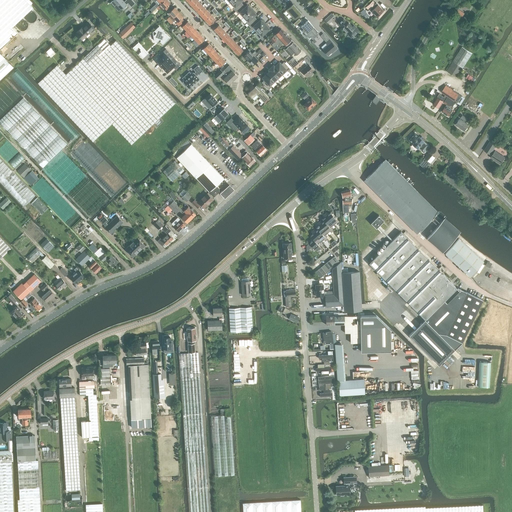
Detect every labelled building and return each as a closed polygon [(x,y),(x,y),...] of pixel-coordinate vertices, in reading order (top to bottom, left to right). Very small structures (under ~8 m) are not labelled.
[(0,0),(0,79),(13,67),(0,53),(0,49),(17,34),(11,28),(32,9),(23,0),(0,0)] [(122,0),(112,0),(110,2),(118,11),(120,9),(121,9),(128,3),(131,7),(135,3),(132,0),(125,0),(124,1),(122,0)] [(152,0),(156,3),(150,9),(152,11),(156,8),(164,0),(152,0)] [(164,12),(169,7),(168,5),(170,2),(168,0),(164,0),(156,8),(158,10),(160,8),(164,12)] [(196,11),(203,5),(198,0),(192,6),(196,11)] [(235,11),(243,4),(240,2),(242,0),(232,0),(230,3),(234,8),(233,8),(235,11)] [(375,3),(373,0),(366,7),(368,10),(370,8),(377,16),(382,12),(380,10),(381,8),(376,2),(375,3)] [(243,17),(252,9),(249,6),(248,6),(247,5),(245,7),(243,4),(235,11),(238,14),(239,13),(243,17)] [(293,4),(286,9),(295,19),(301,14),(293,4)] [(201,15),(207,9),(203,5),(196,11),(201,15)] [(171,15),(166,19),(169,22),(179,12),(174,7),(168,12),(171,15)] [(205,20),(211,14),(207,9),(201,15),(205,20)] [(249,25),(256,19),(254,16),(256,14),(255,13),(255,12),(252,9),(243,17),(247,22),(246,23),(249,25)] [(179,12),(169,22),(171,24),(175,19),(177,21),(176,23),(178,25),(184,20),(182,18),(184,16),(179,12)] [(334,16),(331,13),(324,20),(327,23),(334,16)] [(211,14),(205,20),(209,25),(215,19),(211,14)] [(347,23),(343,18),(338,23),(350,37),(354,34),(354,35),(359,31),(354,25),(352,26),(348,22),(347,23)] [(256,32),(265,23),(262,20),(260,19),(258,21),(256,19),(249,25),(251,28),(252,27),(256,32)] [(308,20),(301,26),(304,29),(306,31),(304,32),(309,37),(310,36),(313,39),(319,34),(317,32),(318,31),(308,20)] [(187,31),(193,26),(188,21),(182,26),(187,31)] [(78,33),(76,34),(82,40),(94,28),(89,22),(83,28),(82,27),(77,32),(78,33)] [(265,23),(256,32),(260,36),(259,37),(262,40),(269,33),(267,31),(269,29),(268,27),(265,23)] [(102,24),(98,28),(99,29),(105,36),(109,32),(103,26),(102,24)] [(218,34),(224,29),(219,24),(214,29),(218,34)] [(156,32),(153,35),(154,39),(157,42),(160,39),(161,40),(160,41),(163,44),(170,37),(160,26),(154,30),(156,32)] [(191,35),(197,30),(193,26),(187,31),(191,35)] [(222,38),(227,33),(224,29),(218,34),(222,38)] [(281,29),(270,39),(273,43),(275,44),(280,40),(281,41),(283,39),(282,38),(286,35),(281,29)] [(195,40),(201,35),(197,30),(191,35),(195,40)] [(226,42),(231,37),(227,33),(222,38),(226,42)] [(201,35),(195,40),(199,44),(204,38),(201,35)] [(275,44),(273,43),(271,44),(274,47),(279,42),(281,44),(283,43),(285,46),(291,40),(286,35),(282,38),(283,39),(281,41),(280,40),(275,44)] [(230,46),(235,41),(231,37),(226,42),(230,46)] [(110,45),(104,38),(65,74),(56,65),(37,83),(93,141),(112,123),(131,144),(175,102),(116,40),(110,45)] [(332,52),(337,48),(329,40),(326,43),(328,45),(323,49),(328,55),(332,52)] [(234,50),(239,45),(235,41),(230,46),(234,50)] [(138,42),(133,47),(135,50),(139,47),(139,48),(142,46),(138,42)] [(296,55),(301,51),(293,42),(285,49),(290,56),(294,53),(296,55)] [(207,53),(213,48),(208,43),(203,48),(207,53)] [(239,45),(234,50),(238,55),(243,50),(239,45)] [(457,77),(472,53),(462,46),(446,71),(457,77)] [(159,60),(164,65),(175,55),(167,47),(160,54),(162,56),(159,60)] [(141,51),(138,54),(142,58),(147,54),(142,48),(141,49),(140,50),(141,51)] [(212,57),(217,53),(213,48),(207,53),(212,57)] [(256,52),(255,51),(252,53),(249,51),(244,55),(248,60),(256,52)] [(256,52),(248,60),(252,64),(259,58),(256,55),(258,54),(256,52)] [(216,62),(222,57),(217,53),(212,57),(216,62)] [(175,55),(164,65),(169,71),(175,65),(177,68),(182,63),(175,55)] [(222,57),(216,62),(220,66),(225,61),(222,57)] [(274,66),(282,75),(287,71),(288,72),(290,69),(284,62),(281,64),(279,62),(278,63),(277,62),(274,66)] [(306,76),(314,70),(308,64),(301,70),(306,76)] [(189,71),(183,78),(185,80),(183,81),(183,82),(189,88),(199,79),(199,78),(196,75),(198,74),(202,71),(198,65),(194,69),(196,71),(194,73),(193,72),(193,73),(192,74),(189,71)] [(224,70),(223,72),(224,73),(223,73),(225,76),(223,78),(227,82),(229,84),(232,81),(237,76),(233,71),(234,70),(229,65),(224,70)] [(274,66),(273,65),(272,65),(269,67),(270,68),(268,69),(269,71),(267,73),(275,82),(282,75),(274,66)] [(80,133),(17,67),(10,74),(73,140),(80,133)] [(215,76),(214,77),(215,78),(216,79),(217,79),(223,74),(223,73),(224,73),(223,72),(220,70),(214,76),(215,76)] [(267,73),(267,72),(263,76),(262,77),(264,80),(262,82),(268,89),(271,87),(270,86),(275,82),(267,73)] [(473,82),(475,78),(468,74),(466,78),(473,82)] [(373,77),(365,88),(367,89),(375,79),(373,77)] [(255,86),(248,93),(252,98),(256,94),(264,102),(268,98),(261,89),(257,85),(255,86)] [(383,85),(376,95),(381,100),(389,89),(383,85)] [(439,93),(433,103),(439,107),(447,96),(460,104),(464,97),(463,97),(446,85),(441,92),(442,93),(445,95),(444,96),(439,93)] [(304,99),(309,95),(305,90),(301,95),(304,99)] [(210,93),(202,101),(212,111),(216,107),(214,105),(217,101),(218,101),(217,101),(215,98),(213,96),(210,93)] [(0,122),(43,168),(61,150),(67,144),(23,97),(0,119),(0,122)] [(309,98),(308,97),(305,100),(306,101),(303,104),(308,110),(316,102),(311,97),(309,98)] [(455,102),(451,100),(447,97),(443,103),(451,108),(455,102)] [(0,114),(11,103),(9,100),(0,108),(0,114)] [(448,116),(452,110),(446,106),(442,111),(448,116)] [(217,114),(213,118),(218,123),(229,113),(224,108),(221,111),(220,109),(216,113),(217,114)] [(234,120),(230,124),(235,130),(238,127),(244,134),(250,128),(239,116),(234,120)] [(456,124),(464,131),(469,124),(460,118),(456,124)] [(208,137),(209,136),(202,128),(200,129),(208,137)] [(6,146),(10,144),(8,137),(0,130),(0,139),(4,141),(5,140),(6,142),(4,143),(3,145),(6,146)] [(253,132),(244,140),(248,145),(254,139),(252,137),(255,134),(253,132)] [(375,132),(373,135),(382,143),(383,143),(385,141),(375,132)] [(419,136),(415,133),(410,139),(413,142),(413,143),(419,148),(419,147),(425,152),(430,146),(424,141),(425,141),(419,136)] [(252,145),(252,146),(253,148),(256,150),(261,156),(267,150),(262,144),(261,143),(258,140),(252,145)] [(490,141),(484,150),(490,154),(496,145),(490,141)] [(214,197),(216,195),(219,192),(219,188),(217,185),(224,179),(191,143),(176,157),(214,197)] [(233,145),(228,150),(237,159),(242,154),(233,145)] [(243,155),(241,157),(245,161),(250,166),(256,160),(251,155),(247,152),(245,150),(242,154),(243,155)] [(500,163),(505,157),(495,150),(491,157),(500,163)] [(10,161),(15,167),(26,157),(20,151),(10,161)] [(429,153),(420,164),(425,168),(435,157),(429,153)] [(0,181),(24,206),(29,201),(35,195),(0,158),(0,181)] [(172,181),(185,170),(175,160),(163,171),(172,181)] [(26,162),(17,170),(24,178),(31,185),(35,182),(39,178),(32,170),(33,169),(26,162)] [(382,162),(366,178),(367,178),(419,231),(429,221),(432,218),(434,216),(435,215),(382,162)] [(229,184),(220,193),(225,198),(234,189),(229,184)] [(72,227),(84,214),(56,189),(54,193),(51,190),(48,193),(50,196),(49,198),(50,199),(48,201),(69,220),(67,222),(72,227)] [(351,198),(351,197),(351,196),(349,189),(341,191),(343,198),(343,199),(342,199),(343,213),(349,213),(348,206),(351,205),(351,198)] [(186,201),(191,196),(187,192),(182,196),(186,201)] [(209,203),(213,199),(207,192),(198,201),(204,207),(209,202),(209,203)] [(3,200),(0,203),(0,205),(3,208),(7,204),(10,200),(7,197),(3,200)] [(37,197),(31,203),(31,204),(42,214),(48,208),(38,198),(37,197)] [(173,200),(168,205),(170,207),(171,208),(176,213),(179,210),(184,214),(181,217),(187,223),(189,221),(192,219),(181,208),(173,200)] [(181,208),(192,219),(194,216),(194,215),(196,214),(188,206),(186,208),(184,206),(181,208)] [(325,213),(334,224),(336,222),(337,224),(339,223),(330,212),(328,214),(326,212),(325,213)] [(330,227),(334,224),(325,213),(323,215),(325,217),(322,219),(324,221),(330,227)] [(111,221),(117,228),(123,222),(117,215),(111,221)] [(379,215),(371,223),(376,228),(384,220),(379,215)] [(163,225),(158,219),(156,221),(153,224),(158,230),(163,225)] [(178,231),(185,224),(180,219),(173,226),(178,231)] [(111,234),(117,228),(111,221),(105,227),(111,234)] [(322,223),(320,221),(319,222),(328,232),(327,232),(329,234),(331,233),(333,231),(330,227),(324,221),(322,223)] [(318,229),(325,237),(327,236),(325,234),(327,232),(328,232),(319,222),(317,223),(319,225),(316,227),(318,229)] [(455,237),(439,223),(427,238),(443,251),(455,237)] [(165,236),(170,242),(173,238),(171,236),(174,233),(168,228),(168,229),(165,226),(162,229),(167,234),(165,236)] [(327,239),(325,237),(318,229),(316,231),(314,229),(313,230),(322,241),(323,239),(325,241),(327,239)] [(318,244),(322,241),(313,230),(311,232),(313,234),(310,236),(312,237),(318,244)] [(369,263),(425,319),(409,335),(439,365),(462,342),(483,299),(458,287),(457,288),(454,284),(432,263),(401,232),(369,263)] [(167,245),(170,242),(165,236),(162,239),(160,238),(157,241),(162,245),(164,242),(167,245)] [(0,258),(11,249),(0,237),(0,258)] [(131,243),(139,251),(145,245),(137,237),(131,243)] [(321,248),(318,244),(312,237),(311,239),(312,241),(310,243),(319,253),(320,251),(319,249),(321,248)] [(47,238),(41,244),(49,251),(55,245),(47,238)] [(459,238),(445,253),(470,276),(484,261),(459,238)] [(90,257),(84,251),(86,249),(81,243),(76,247),(82,253),(76,258),(82,265),(88,259),(91,262),(89,265),(96,273),(102,267),(94,260),(91,257),(90,257)] [(133,256),(139,251),(131,243),(126,248),(133,256)] [(284,258),(291,258),(291,254),(292,254),(291,243),(283,243),(284,258)] [(36,247),(26,257),(32,263),(41,255),(40,254),(39,253),(41,252),(36,247)] [(99,258),(99,257),(103,261),(106,259),(113,266),(118,261),(112,255),(109,258),(104,253),(103,252),(104,251),(100,247),(94,253),(99,258)] [(50,268),(54,264),(46,256),(42,259),(50,268)] [(333,291),(323,291),(324,295),(325,295),(326,306),(344,305),(341,262),(332,269),(333,291)] [(65,276),(68,273),(62,267),(59,270),(65,276)] [(76,272),(71,277),(75,282),(82,277),(80,275),(82,272),(80,270),(79,271),(76,267),(74,269),(76,271),(76,272)] [(359,271),(342,272),(345,311),(362,310),(360,280),(359,271)] [(13,291),(21,300),(41,281),(34,274),(23,284),(22,283),(13,291)] [(59,290),(66,283),(62,279),(55,285),(59,290)] [(242,295),(251,295),(250,281),(241,281),(242,295)] [(316,289),(315,289),(315,293),(316,293),(316,296),(324,295),(323,291),(323,284),(315,284),(316,289)] [(41,296),(47,302),(52,297),(52,298),(55,295),(49,288),(41,296)] [(286,290),(287,296),(285,296),(286,306),(291,306),(291,296),(295,295),(295,289),(286,290)] [(10,294),(7,297),(10,301),(9,302),(11,305),(13,303),(16,300),(10,294)] [(23,298),(20,302),(24,307),(28,303),(23,298)] [(37,300),(36,301),(34,298),(32,301),(29,303),(31,305),(32,305),(38,311),(42,307),(37,300)] [(19,318),(21,317),(20,316),(24,313),(17,306),(11,311),(17,318),(18,318),(19,318)] [(213,315),(222,315),(221,307),(213,308),(213,315)] [(251,307),(229,308),(230,333),(253,331),(251,307)] [(290,314),(289,313),(291,311),(285,308),(282,312),(286,314),(284,316),(288,318),(288,319),(297,322),(299,317),(291,314),(290,314)] [(326,324),(345,324),(345,315),(326,316),(326,324)] [(345,315),(345,324),(345,332),(350,332),(351,343),(361,343),(360,315),(345,315)] [(360,315),(361,343),(361,351),(391,350),(390,329),(376,315),(360,315)] [(208,330),(222,330),(222,320),(207,320),(208,330)] [(188,328),(187,328),(187,334),(187,337),(187,340),(188,352),(195,352),(195,340),(196,340),(196,336),(196,333),(195,328),(191,328),(190,327),(188,327),(188,328)] [(332,331),(323,333),(324,344),(329,343),(330,349),(334,348),(335,348),(334,344),(334,342),(333,342),(332,331)] [(167,338),(163,339),(163,345),(164,349),(164,352),(167,352),(167,349),(173,348),(172,340),(170,340),(170,338),(169,337),(167,338)] [(146,345),(145,340),(137,342),(138,349),(135,349),(136,356),(144,354),(147,353),(145,348),(147,348),(149,347),(148,345),(146,345)] [(153,354),(157,354),(157,348),(160,348),(160,343),(152,343),(153,354)] [(343,343),(334,344),(335,348),(337,380),(345,379),(343,343)] [(208,511),(201,400),(198,352),(188,353),(179,354),(189,511),(208,511)] [(479,361),(478,386),(489,387),(490,362),(479,361)] [(144,364),(128,365),(131,419),(151,418),(150,400),(148,366),(148,364),(144,364)] [(316,364),(316,372),(320,372),(320,373),(328,373),(328,371),(331,371),(331,367),(323,367),(323,364),(316,364)] [(93,367),(82,367),(82,376),(90,375),(90,377),(93,376),(93,375),(93,367)] [(110,377),(109,368),(100,369),(101,384),(122,383),(122,377),(110,377)] [(62,388),(62,386),(71,386),(71,378),(59,379),(59,386),(60,388),(59,388),(60,397),(66,490),(81,489),(75,396),(74,387),(62,388)] [(339,395),(364,393),(363,378),(338,380),(339,395)] [(155,396),(159,395),(165,395),(164,380),(161,380),(154,381),(155,396)] [(88,381),(79,382),(80,395),(86,395),(86,388),(95,387),(94,381),(88,381)] [(89,420),(81,421),(82,437),(98,436),(96,400),(96,387),(95,387),(86,388),(86,395),(88,395),(89,420)] [(215,476),(235,475),(231,415),(211,416),(215,476)] [(0,421),(0,431),(2,432),(3,439),(10,439),(10,430),(7,430),(7,422),(0,421)] [(30,435),(16,436),(18,461),(17,461),(20,499),(17,499),(18,511),(40,511),(38,460),(36,460),(35,435),(30,435)] [(0,511),(13,511),(11,460),(11,453),(0,453),(0,511)] [(369,476),(389,475),(388,465),(368,466),(369,476)] [(349,485),(349,483),(357,482),(356,476),(344,477),(344,483),(345,483),(345,485),(336,485),(336,495),(350,494),(350,485),(349,485)] [(301,511),(300,499),(243,503),(243,511),(301,511)] [(102,511),(102,503),(86,504),(86,511),(102,511)]
